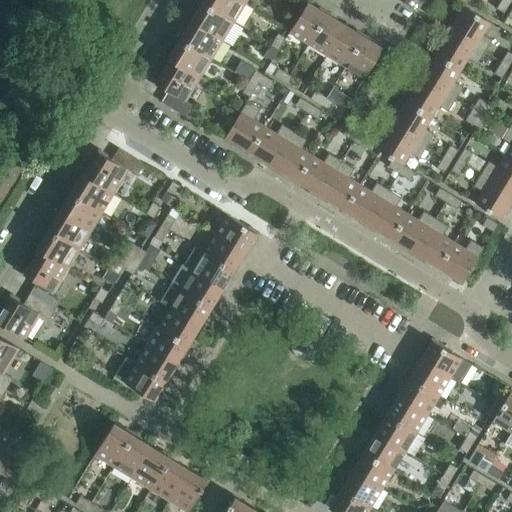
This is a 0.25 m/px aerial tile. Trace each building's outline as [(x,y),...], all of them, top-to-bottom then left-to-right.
[(203,0),(202,2),(234,21),(245,3),(240,0),(203,0)] [(501,0),(496,9),(504,14),(511,3),(505,0),(501,0)] [(234,21),(202,2),(191,21),(223,40),(234,21)] [(308,2),(290,32),(309,44),(327,14),(308,2)] [(490,22),(464,7),(450,31),(485,52),(492,40),(483,34),(490,22)] [(327,55),(345,25),(327,14),(309,44),(327,55)] [(223,40),(191,21),(180,39),(212,58),(223,40)] [(345,25),(327,55),(346,66),(364,36),(345,25)] [(468,59),(477,64),(485,52),(450,31),(435,54),(461,70),(468,59)] [(286,38),(278,33),(272,44),(280,49),(286,38)] [(365,78),(383,48),(364,36),(346,66),(365,78)] [(168,59),(170,60),(171,59),(201,77),(212,58),(180,39),(168,59)] [(280,49),(272,44),(265,55),(273,60),(280,49)] [(511,62),(511,53),(508,51),(501,62),(509,67),(511,62)] [(463,87),(454,81),(461,70),(435,54),(421,78),(456,99),(463,87)] [(194,107),(186,101),(201,77),(171,59),(170,60),(156,83),(169,91),(163,102),(188,118),(194,107)] [(241,60),(234,71),(249,81),(256,68),(241,60)] [(494,74),(502,78),(509,67),(501,62),(494,74)] [(271,63),(266,71),(274,76),(279,68),(271,63)] [(279,68),(274,76),(285,83),(290,75),(279,68)] [(249,81),(257,86),(259,83),(264,75),(256,70),(249,81)] [(270,90),(274,82),(264,75),(259,83),(270,90)] [(296,90),(301,82),(290,75),(285,83),(296,90)] [(439,106),(448,112),(456,99),(421,78),(406,101),(432,117),(439,106)] [(242,92),(250,97),(257,86),(249,81),(242,92)] [(333,112),(343,96),(332,89),(327,98),(322,106),(333,112)] [(316,91),(311,99),(322,106),(327,98),(316,91)] [(300,97),(295,105),(306,112),(311,104),(300,97)] [(479,98),(472,109),(480,114),(487,103),(479,98)] [(434,134),(425,129),(432,117),(406,101),(392,125),(427,146),(434,134)] [(259,111),(247,103),(225,138),(250,153),(265,127),(254,120),(259,111)] [(487,103),(480,114),(488,119),(494,108),(487,103)] [(317,119),(322,111),(311,104),(306,112),(317,119)] [(472,109),(465,121),(473,125),(480,114),(472,109)] [(473,125),(481,130),(488,119),(480,114),(473,125)] [(282,125),(276,134),(265,127),(250,153),(273,167),(294,132),(282,125)] [(377,149),(393,159),(403,165),(410,153),(419,159),(427,146),(392,125),(377,149)] [(348,126),(343,134),(354,141),(359,133),(348,126)] [(503,139),(511,144),(505,156),(511,159),(511,127),(510,126),(503,139)] [(301,149),(307,140),(294,132),(273,167),(297,181),(312,156),(301,149)] [(365,148),(370,140),(359,133),(354,141),(365,148)] [(458,150),(450,145),(444,157),(451,161),(458,150)] [(473,153),(465,148),(458,159),(466,164),(473,153)] [(119,149),(112,160),(99,151),(85,174),(84,175),(114,194),(129,169),(137,175),(144,164),(119,149)] [(329,153),(324,163),(312,156),(297,181),(320,196),(342,161),(329,153)] [(498,167),(489,161),(481,174),(511,192),(511,159),(505,156),(498,167)] [(437,168),(445,173),(451,161),(444,157),(437,168)] [(393,159),(388,167),(399,174),(404,166),(403,165),(393,159)] [(451,171),(459,175),(466,164),(458,159),(451,171)] [(348,178),(354,169),(342,161),(320,196),(344,211),(360,185),(348,178)] [(410,180),(415,173),(404,166),(399,174),(410,180)] [(85,174),(83,173),(71,193),(103,212),(114,194),(84,175),(85,174)] [(474,186),(483,191),(476,203),(502,219),(511,202),(511,192),(481,174),(474,186)] [(184,188),(173,181),(168,189),(179,196),(184,188)] [(377,183),(371,192),(360,185),(344,211),(368,225),(389,190),(377,183)] [(440,188),(435,196),(446,202),(451,195),(440,188)] [(396,207),(401,198),(389,190),(368,225),(391,240),(407,214),(396,207)] [(168,192),(162,200),(174,207),(179,199),(168,192)] [(103,212),(71,193),(59,211),(91,231),(103,212)] [(457,209),(462,201),(451,195),(446,202),(457,209)] [(153,202),(146,213),(154,218),(161,207),(153,202)] [(91,231),(59,211),(48,230),(80,249),(91,231)] [(424,211),(418,221),(407,214),(391,240),(415,254),(436,219),(424,211)] [(176,219),(168,214),(161,225),(169,230),(176,219)] [(257,233),(228,214),(216,233),(246,252),(257,233)] [(482,225),(494,232),(498,224),(487,217),(482,225)] [(443,236),(448,226),(436,219),(415,254),(438,268),(454,243),(443,236)] [(143,222),(137,233),(148,239),(157,223),(151,220),(143,222)] [(154,237),(162,242),(169,230),(161,225),(154,237)] [(36,249),(38,250),(39,249),(69,267),(80,249),(48,230),(36,249)] [(246,252),(216,233),(205,252),(234,270),(246,252)] [(471,240),(465,250),(454,243),(438,268),(462,283),(484,248),(471,240)] [(132,243),(125,254),(133,259),(140,248),(132,243)] [(234,270),(205,252),(196,247),(185,265),(223,289),(234,270)] [(140,248),(133,259),(141,263),(147,252),(140,248)] [(62,297),(54,292),(69,267),(39,249),(38,250),(24,273),(38,282),(31,293),(56,308),(62,297)] [(125,254),(118,265),(126,270),(133,259),(125,254)] [(126,270),(134,275),(141,263),(133,259),(126,270)] [(223,289),(185,265),(183,264),(172,283),(212,307),(223,289)] [(109,267),(103,278),(114,285),(120,274),(109,267)] [(212,307),(172,283),(160,301),(171,308),(200,326),(212,307)] [(109,292),(101,287),(94,298),(102,303),(109,292)] [(116,299),(124,304),(131,293),(123,288),(116,299)] [(0,313),(0,323),(25,339),(41,314),(49,319),(56,308),(31,293),(24,304),(11,295),(0,313)] [(109,310),(117,315),(124,304),(116,299),(109,310)] [(200,326),(171,308),(159,326),(189,345),(200,326)] [(88,319),(100,326),(104,318),(93,311),(88,319)] [(331,320),(321,314),(313,328),(323,334),(331,320)] [(189,345),(159,326),(148,345),(178,363),(189,345)] [(0,386),(6,390),(13,379),(4,373),(19,349),(0,336),(0,386)] [(317,344),(306,338),(296,343),(295,355),(306,362),(316,356),(317,344)] [(472,364),(432,339),(421,359),(450,377),(460,383),(472,364)] [(82,356),(86,348),(75,341),(70,349),(82,356)] [(178,363),(148,345),(137,363),(166,381),(178,363)] [(115,376),(155,400),(166,381),(137,363),(126,357),(115,376)] [(450,377),(421,359),(409,377),(439,395),(450,377)] [(439,395),(409,377),(398,396),(428,414),(439,395)] [(500,408),(494,419),(493,420),(511,432),(511,431),(511,391),(511,390),(507,397),(500,408)] [(507,397),(499,392),(492,403),(500,408),(507,397)] [(387,414),(416,432),(428,414),(398,396),(387,414)] [(486,414),(494,419),(500,408),(492,403),(486,414)] [(416,432),(387,414),(375,433),(405,451),(416,432)] [(114,423),(95,455),(114,466),(133,434),(114,423)] [(481,431),(473,426),(466,438),(474,442),(481,431)] [(364,451),(394,470),(405,451),(375,433),(364,451)] [(133,434),(114,466),(132,478),(152,446),(133,434)] [(459,448),(467,453),(474,442),(466,438),(459,448)] [(6,449),(18,456),(22,448),(11,441),(6,449)] [(152,446),(132,478),(151,489),(170,457),(152,446)] [(487,472),(492,464),(480,457),(482,453),(475,449),(468,461),(487,472)] [(249,458),(236,450),(229,461),(242,469),(249,458)] [(394,470),(364,451),(353,470),(382,488),(394,470)] [(170,457),(151,489),(169,500),(189,468),(170,457)] [(0,462),(0,473),(5,476),(10,469),(0,462)] [(458,468),(450,463),(443,475),(451,479),(458,468)] [(505,483),(510,475),(492,464),(487,472),(505,483)] [(188,511),(208,480),(189,468),(169,500),(188,511)] [(16,483),(21,475),(10,469),(5,476),(16,483)] [(474,469),(469,477),(480,483),(484,476),(474,469)] [(341,488),(371,507),(382,488),(353,470),(341,488)] [(437,485),(444,490),(451,479),(443,475),(437,485)] [(491,490),(496,483),(484,476),(480,483),(491,490)] [(37,485),(32,493),(43,499),(48,491),(37,485)] [(330,507),(337,511),(377,511),(378,511),(371,507),(341,488),(330,507)] [(54,506),(59,498),(48,491),(43,499),(54,506)] [(81,496),(76,504),(87,510),(92,503),(81,496)] [(235,497),(225,511),(251,511),(254,508),(235,497)] [(89,511),(101,511),(103,509),(92,503),(87,510),(89,511)] [(439,508),(435,505),(431,503),(425,511),(436,511),(438,509),(439,508)]
